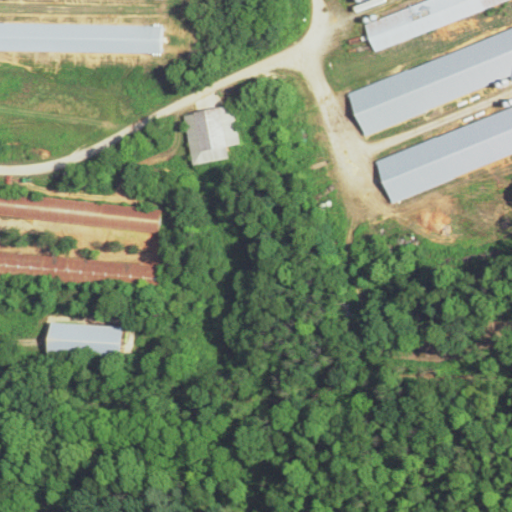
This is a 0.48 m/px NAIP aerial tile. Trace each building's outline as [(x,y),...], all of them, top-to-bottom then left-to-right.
[(0,22),(0,50),(169,54),(169,26),(0,22)] [(511,76),(511,29),(343,83),(357,126),(511,76)] [(235,158),(233,146),(244,144),(237,104),(187,112),(196,164),(235,158)] [(511,105),(372,154),(386,196),(511,153),(511,105)] [(0,192),(0,215),(166,228),(168,205),(0,192)] [(0,277),(165,288),(166,262),(0,251),(0,277)] [(130,359),(131,325),(57,322),(55,356),(130,359)]
